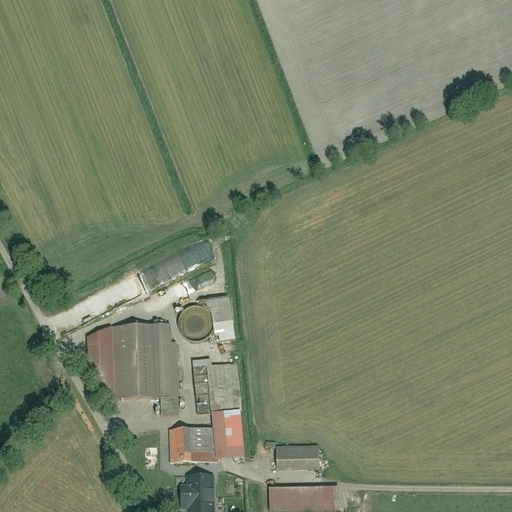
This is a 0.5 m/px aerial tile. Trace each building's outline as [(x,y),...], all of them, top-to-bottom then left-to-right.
[(221,344),(239,342),(233,300),(215,303),(221,344)] [(187,314),(185,317),(184,321),(183,324),(183,328),(184,332),(186,336),(189,340),(192,342),(196,343),(201,344),(206,343),(210,341),(213,338),(216,334),(217,330),(218,326),(217,320),(215,316),(210,312),(207,310),(203,309),(198,309),(194,310),(191,311),(187,314)] [(112,329),(114,400),(178,398),(175,327),(112,329)] [(159,461),(160,471),(172,470),(172,474),(199,472),(198,458),(221,456),(222,463),(248,461),(241,366),(196,369),(199,418),(218,417),(219,431),(170,434),(172,460),(159,461)] [(283,449),(282,472),(323,472),(323,449),(283,449)] [(213,511),(214,480),(189,480),(189,489),(181,489),(181,510),(189,510),(189,511),(213,511)] [(270,492),(270,511),(327,511),(328,492),(270,492)]
